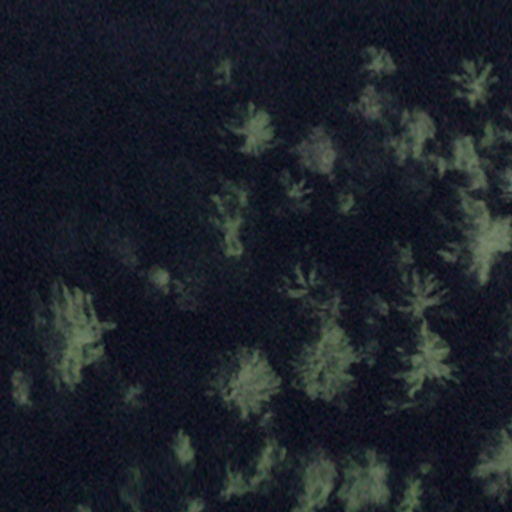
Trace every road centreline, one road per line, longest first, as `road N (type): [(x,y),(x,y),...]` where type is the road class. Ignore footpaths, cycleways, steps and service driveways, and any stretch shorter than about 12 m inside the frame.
road 1 (motorway): [(0,318),(511,284)]
road 2 (motorway): [(511,129),(0,158)]
